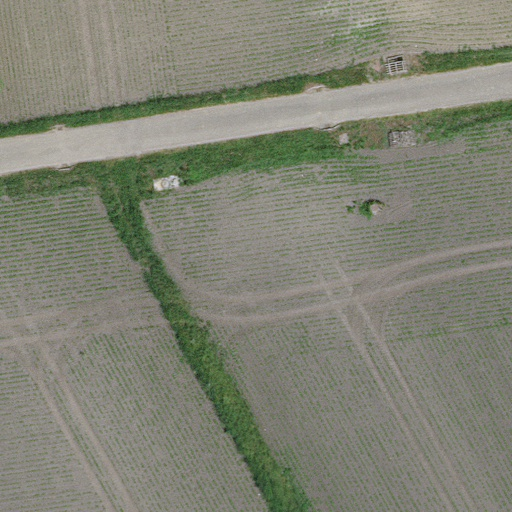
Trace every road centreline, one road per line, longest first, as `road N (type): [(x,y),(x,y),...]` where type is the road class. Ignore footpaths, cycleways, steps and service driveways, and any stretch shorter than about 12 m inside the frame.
road 1 (unclassified): [(511,80),(0,157)]
road 2 (track): [(290,511),(93,143)]
